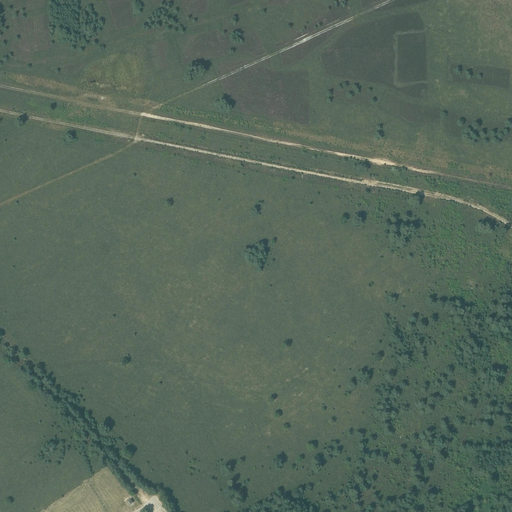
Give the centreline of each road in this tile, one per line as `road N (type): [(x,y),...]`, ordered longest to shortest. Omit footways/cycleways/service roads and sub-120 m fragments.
road 1 (track): [(511,188),(145,115),(394,0)]
road 2 (track): [(511,228),(455,201),(0,110)]
road 3 (track): [(0,85),(145,115)]
